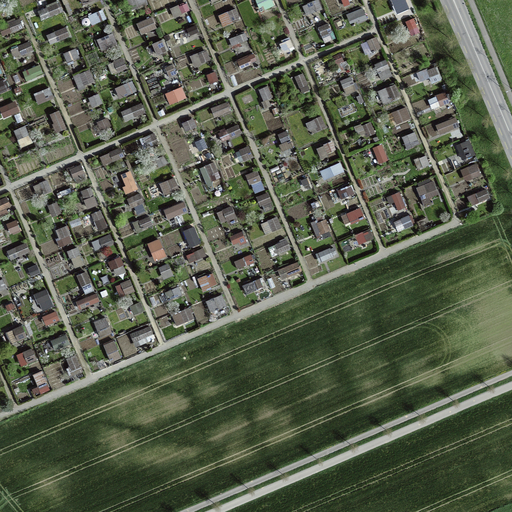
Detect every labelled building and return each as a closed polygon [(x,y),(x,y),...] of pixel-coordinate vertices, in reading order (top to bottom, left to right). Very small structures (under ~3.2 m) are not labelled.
[(148,3),(146,0),(125,0),(126,0),(131,11),(148,3)] [(255,0),(260,11),(274,5),(272,0),(255,0)] [(323,8),(319,0),(313,0),(307,3),(302,5),(306,15),(323,8)] [(391,0),(397,13),(409,8),(405,0),(391,0)] [(63,10),(59,1),(38,10),(41,19),(63,10)] [(170,8),(174,17),(182,13),(190,9),(187,2),(184,3),(184,2),(180,3),(180,5),(179,5),(178,4),(170,8)] [(230,9),(218,14),(223,25),(241,18),(236,7),(235,7),(234,6),(230,8),(230,9)] [(367,18),(363,7),(346,14),(350,23),(357,20),(357,22),(367,18)] [(88,14),(92,24),(107,18),(103,8),(92,13),(91,11),(88,13),(88,14)] [(141,32),(141,34),(157,27),(155,23),(156,23),(153,16),(152,17),(152,15),(149,16),(149,15),(146,16),(147,17),(137,22),(137,24),(136,24),(140,32),(141,32)] [(420,30),(414,17),(412,18),(411,16),(405,19),(405,20),(402,22),(407,35),(420,30)] [(24,27),(20,17),(15,19),(15,17),(7,20),(8,23),(0,25),(0,29),(2,35),(24,27)] [(333,33),(328,22),(318,26),(323,38),(333,33)] [(187,27),(190,35),(199,31),(196,24),(187,27)] [(70,35),(66,25),(46,34),(51,44),(70,35)] [(237,35),(229,38),(233,48),(241,45),(240,42),(248,39),(245,32),(244,32),(244,30),(236,33),(237,35)] [(118,44),(113,32),(97,39),(102,51),(118,44)] [(372,51),(381,47),(376,35),(366,40),(367,40),(360,43),(365,55),(372,52),(372,51)] [(284,53),(295,48),(289,36),(279,41),(280,43),(284,53)] [(168,49),(164,38),(152,43),(152,44),(147,46),(150,55),(156,53),(156,54),(168,49)] [(30,40),(17,45),(17,44),(11,46),(11,48),(10,48),(14,56),(20,53),(21,54),(33,49),(30,40)] [(76,49),(76,47),(63,53),(68,64),(74,62),(73,60),(79,57),(78,54),(79,53),(77,49),(76,49)] [(190,55),(195,67),(202,64),(202,62),(210,59),(206,48),(190,55)] [(236,59),(240,68),(250,64),(250,62),(253,61),(254,63),(257,61),(256,60),(257,59),(254,52),(252,53),(251,53),(248,55),(248,54),(236,59)] [(341,53),(340,52),(331,56),(337,71),(349,67),(346,60),(344,60),(343,57),(345,56),(343,52),(341,53)] [(117,70),(118,71),(127,66),(122,56),(113,60),(113,61),(107,64),(112,73),(117,70)] [(386,81),(393,78),(385,58),(374,63),(381,79),(385,78),(386,81)] [(176,70),(172,63),(169,64),(164,66),(169,77),(178,73),(176,70)] [(38,79),(36,75),(42,72),(39,64),(28,68),(29,72),(27,73),(30,82),(38,79)] [(416,72),(420,81),(429,77),(431,83),(441,79),(435,64),(416,72)] [(95,83),(89,69),(79,73),(79,72),(73,75),(79,90),(83,88),(83,87),(85,86),(85,87),(95,83)] [(217,81),(219,80),(215,71),(206,74),(209,83),(213,82),(214,84),(218,82),(217,81)] [(302,93),(310,89),(303,72),(295,75),(302,93)] [(351,75),(340,80),(343,88),(344,87),(347,93),(356,89),(356,88),(358,87),(356,81),(354,82),(351,75)] [(0,92),(10,88),(5,77),(0,79),(0,92)] [(137,90),(132,79),(115,87),(115,88),(111,90),(115,98),(119,97),(120,97),(137,90)] [(390,85),(377,90),(379,94),(377,95),(380,103),(382,102),(383,103),(400,96),(395,83),(394,83),(394,82),(389,84),(390,85)] [(187,96),(182,85),(165,92),(170,104),(187,96)] [(267,85),(259,88),(264,100),(261,101),(264,109),(271,105),(269,100),(273,98),(272,96),(267,85)] [(54,97),(50,87),(34,94),(39,104),(54,97)] [(440,106),(449,102),(445,91),(434,95),(434,96),(428,99),(432,108),(440,105),(440,106)] [(103,102),(99,92),(88,97),(92,106),(103,102)] [(20,110),(16,100),(0,106),(0,108),(4,117),(20,110)] [(226,101),(211,107),(215,117),(230,111),(229,109),(231,108),(229,102),(227,102),(226,101)] [(142,104),(141,102),(121,111),(125,121),(136,117),(135,116),(146,111),(145,110),(146,109),(143,103),(142,104)] [(411,118),(406,106),(392,111),(396,124),(411,118)] [(55,132),(66,127),(59,109),(49,113),(52,121),(53,121),(53,123),(52,123),(55,132)] [(312,119),(305,122),(309,130),(315,127),(317,130),(326,126),(321,114),(312,118),(312,119)] [(112,125),(108,116),(97,121),(101,130),(112,125)] [(439,134),(460,126),(456,116),(454,117),(453,116),(448,118),(449,119),(435,124),(439,134)] [(196,125),(193,117),(182,122),(185,130),(196,125)] [(366,136),(375,132),(370,121),(362,125),(361,123),(353,126),(356,132),(364,129),(366,132),(364,133),(366,136)] [(242,132),(238,123),(218,132),(222,141),(242,132)] [(13,129),(21,147),(33,142),(25,124),(13,129)] [(287,130),(277,134),(281,142),(278,144),(281,151),(294,146),(287,130)] [(143,148),(159,142),(154,131),(139,138),(143,148)] [(415,131),(402,136),(407,149),(415,146),(414,145),(420,143),(415,131)] [(336,149),(332,139),(323,143),(323,145),(316,147),(321,158),(329,155),(327,152),(336,149)] [(462,159),(475,154),(469,139),(456,144),(459,152),(458,152),(460,156),(461,155),(462,159)] [(379,163),(388,159),(381,143),(372,147),(379,163)] [(253,157),(248,145),(239,148),(240,150),(235,151),(239,161),(243,160),(244,160),(253,157)] [(113,160),(124,155),(120,146),(109,151),(110,152),(100,156),(103,164),(113,160)] [(170,163),(166,154),(150,160),(154,170),(170,163)] [(430,164),(426,154),(420,157),(420,156),(414,159),(418,169),(420,168),(420,170),(424,168),(424,166),(430,164)] [(455,168),(459,166),(456,157),(451,159),(455,168)] [(221,176),(215,160),(205,164),(205,165),(200,167),(205,181),(208,180),(208,181),(221,176)] [(344,171),(340,161),(320,170),(324,180),(344,171)] [(481,173),(476,162),(460,169),(465,181),(481,173)] [(85,179),(83,174),(85,173),(81,164),(70,168),(73,177),(75,177),(77,182),(85,179)] [(126,194),(138,188),(130,169),(121,174),(125,184),(122,186),(126,194)] [(257,169),(245,174),(249,184),(251,183),(254,192),(264,188),(261,179),(257,169)] [(180,188),(175,176),(159,182),(164,194),(180,188)] [(309,182),(307,177),(300,179),(303,185),(304,185),(305,188),(310,186),(309,183),(309,182)] [(437,188),(434,180),(431,181),(430,177),(417,182),(419,186),(416,187),(419,195),(420,195),(424,205),(431,203),(429,197),(439,193),(436,188),(437,188)] [(37,195),(52,190),(47,179),(38,182),(38,183),(33,185),(37,195)] [(341,199),(355,193),(351,184),(348,186),(347,185),(343,187),(343,186),(340,187),(340,188),(337,189),(341,199)] [(87,208),(98,204),(91,186),(80,190),(87,208)] [(67,188),(56,193),(58,197),(62,196),(61,195),(68,192),(67,188)] [(467,196),(471,205),(490,197),(486,188),(467,196)] [(272,201),(268,191),(256,196),(260,206),(272,201)] [(398,210),(406,206),(402,197),(404,197),(401,191),(400,192),(399,191),(395,192),(394,192),(391,193),(391,194),(386,196),(389,204),(395,202),(398,210)] [(127,198),(131,207),(145,201),(141,192),(127,198)] [(196,205),(210,199),(207,194),(194,199),(196,205)] [(7,196),(0,198),(0,215),(8,212),(6,208),(11,206),(7,196)] [(320,205),(318,199),(310,203),(313,208),(320,205)] [(168,219),(188,210),(183,200),(164,208),(168,219)] [(61,204),(58,205),(57,201),(47,205),(52,218),(61,215),(60,213),(61,213),(60,209),(63,208),(61,204)] [(237,219),(231,205),(222,208),(222,209),(217,212),(221,222),(227,220),(228,223),(237,219)] [(365,217),(360,207),(346,212),(351,223),(365,217)] [(91,213),(98,230),(107,226),(100,209),(91,213)] [(411,213),(394,221),(398,231),(415,223),(411,213)] [(331,229),(326,218),(325,218),(323,214),(316,217),(317,219),(310,222),(317,236),(321,234),(323,238),(332,234),(330,230),(331,229)] [(132,221),(137,232),(143,230),(142,228),(153,223),(149,215),(139,220),(138,219),(132,221)] [(272,231),(282,227),(277,215),(268,219),(268,220),(261,223),(265,233),(272,230),(272,231)] [(21,230),(16,219),(6,223),(11,234),(21,230)] [(198,233),(193,223),(185,227),(189,237),(198,233)] [(59,247),(72,241),(69,234),(71,234),(67,224),(55,229),(59,237),(55,239),(59,247)] [(360,243),(374,237),(370,227),(356,233),(360,243)] [(247,242),(242,230),(229,235),(233,244),(239,242),(240,245),(247,242)] [(114,242),(110,233),(93,240),(97,250),(114,242)] [(155,260),(167,255),(159,237),(147,242),(155,260)] [(272,255),(291,248),(286,237),(279,240),(280,242),(268,246),(272,255)] [(30,251),(26,242),(7,250),(11,259),(30,251)] [(84,264),(80,254),(81,254),(78,246),(76,246),(69,248),(70,249),(67,250),(70,258),(71,257),(75,267),(84,264)] [(330,247),(315,253),(319,262),(335,255),(334,254),(337,253),(334,246),(331,248),(330,247)] [(206,255),(203,247),(186,254),(189,262),(206,255)] [(254,262),(251,253),(243,256),(243,257),(234,260),(237,268),(239,268),(240,271),(245,269),(244,266),(249,264),(250,266),(254,264),(253,262),(254,262)] [(111,269),(113,268),(116,275),(126,271),(123,264),(124,264),(120,255),(107,261),(111,269)] [(297,261),(278,269),(281,279),(301,271),(297,261)] [(158,267),(163,279),(173,274),(168,262),(158,267)] [(41,272),(37,263),(28,267),(31,276),(41,272)] [(249,277),(256,273),(253,267),(246,270),(249,277)] [(85,293),(94,289),(86,270),(77,274),(85,293)] [(211,286),(218,284),(213,272),(207,275),(206,274),(197,278),(203,291),(212,287),(211,286)] [(246,293),(263,286),(262,282),(264,281),(263,276),(243,284),(243,285),(240,286),(243,292),(244,292),(244,293),(246,292),(246,293)] [(129,278),(120,282),(120,283),(115,285),(120,296),(135,291),(129,278)] [(165,291),(168,300),(184,293),(180,285),(179,286),(178,283),(172,286),(172,288),(165,291)] [(50,298),(46,288),(34,293),(38,303),(50,298)] [(100,291),(102,297),(108,294),(106,288),(100,291)] [(79,309),(100,300),(96,292),(75,301),(79,309)] [(211,312),(227,305),(222,293),(206,300),(211,312)] [(144,310),(141,300),(129,305),(133,314),(144,310)] [(5,305),(7,310),(15,307),(12,302),(5,305)] [(176,325),(196,316),(191,305),(171,314),(176,325)] [(60,319),(55,310),(42,316),(46,325),(60,319)] [(100,337),(112,332),(106,316),(94,321),(100,337)] [(28,336),(22,324),(5,332),(11,344),(28,336)] [(149,325),(130,333),(136,347),(142,344),(142,342),(151,338),(152,341),(150,342),(150,343),(155,341),(153,337),(155,337),(149,325)] [(70,344),(66,333),(50,339),(55,350),(70,344)] [(103,344),(111,362),(122,357),(114,339),(103,344)] [(37,359),(32,347),(15,354),(21,366),(37,359)] [(70,366),(66,368),(70,376),(83,370),(81,364),(79,365),(75,354),(66,358),(70,366)] [(40,392),(41,393),(50,390),(42,370),(33,373),(38,385),(35,386),(38,393),(40,392)]
